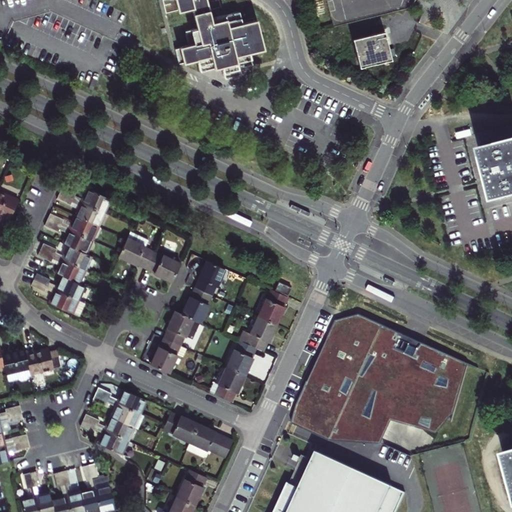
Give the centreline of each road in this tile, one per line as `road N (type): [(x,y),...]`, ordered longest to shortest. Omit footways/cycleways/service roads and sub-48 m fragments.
road 1 (tertiary): [(353,222),(0,63)]
road 2 (tertiary): [(0,105),(333,268)]
road 3 (tertiary): [(333,268),(511,346)]
road 4 (residential): [(275,0),(311,78),(400,121)]
road 5 (tertiary): [(511,303),(353,222)]
road 6 (residential): [(333,268),(259,428)]
road 7 (residential): [(259,428),(102,358)]
road 8 (residential): [(488,0),(400,121)]
